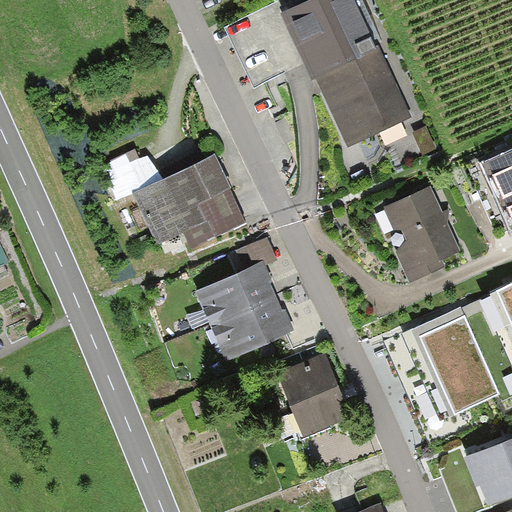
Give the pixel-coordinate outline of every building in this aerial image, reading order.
[(312,82),(314,81),(380,50),(355,0),(311,0),(280,15),(312,82)] [(314,81),(348,149),(413,118),(381,49),(380,50),(314,81)] [(490,190),(475,196),(493,237),(511,228),(511,148),(478,164),(490,190)] [(130,155),(105,164),(111,179),(135,169),(130,155)] [(210,156),(128,192),(153,243),(181,234),(187,247),(214,235),(242,220),(210,156)] [(426,188),(380,208),(392,231),(396,230),(403,241),(393,254),(406,283),(441,269),(439,259),(455,249),(426,188)] [(260,261),(191,289),(219,358),(288,331),(260,261)] [(511,289),(493,298),(511,338),(511,289)] [(497,394),(460,311),(406,336),(443,418),(497,394)] [(321,355),(275,374),(301,437),(347,419),(321,355)] [(511,435),(463,456),(484,506),(511,493),(511,435)]
